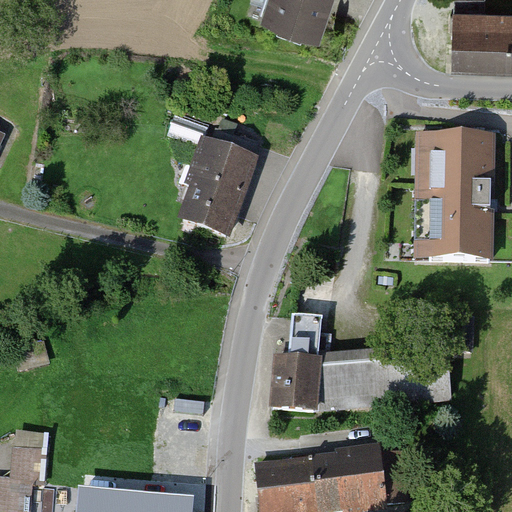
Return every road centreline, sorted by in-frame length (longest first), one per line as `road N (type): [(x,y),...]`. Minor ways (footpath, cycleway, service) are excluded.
road 1 (residential): [(0,209),(266,269)]
road 2 (unclassified): [(266,269),(302,185),(364,71),(384,52)]
road 3 (unclassified): [(227,511),(244,354),(266,269)]
road 4 (unclassified): [(511,90),(421,81),(384,52)]
